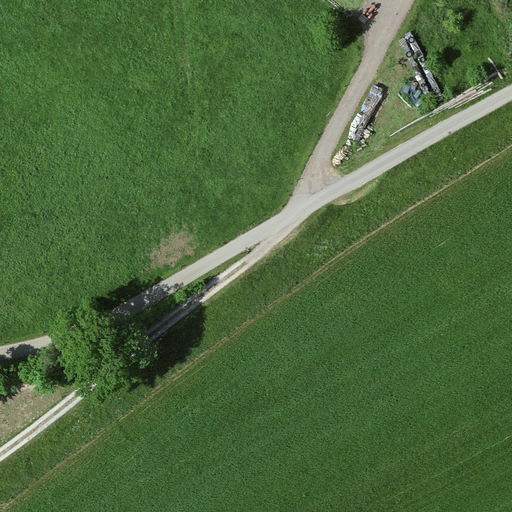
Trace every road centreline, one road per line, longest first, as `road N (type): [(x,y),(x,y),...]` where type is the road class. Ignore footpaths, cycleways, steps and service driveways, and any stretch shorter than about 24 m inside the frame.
road 1 (unclassified): [(0,354),(66,337),(511,91)]
road 2 (track): [(0,450),(310,205)]
